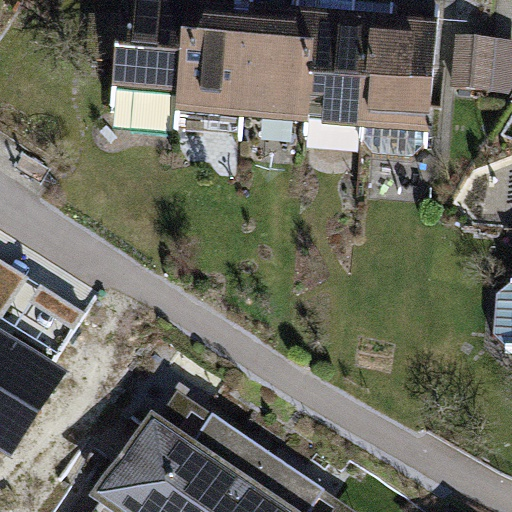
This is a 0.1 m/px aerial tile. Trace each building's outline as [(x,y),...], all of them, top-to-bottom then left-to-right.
[(186,12),(187,3),(152,0),(120,0),(111,101),(177,107),(186,12)] [(252,18),(186,12),(177,107),(175,126),(242,132),(252,18)] [(252,18),(242,132),(306,138),(313,64),(294,63),(298,22),(252,18)] [(373,29),(298,22),(294,63),(313,64),(306,138),(363,143),(373,29)] [(438,35),(373,29),(363,143),(428,149),(438,35)] [(68,375),(0,331),(0,447),(16,458),(68,375)] [(99,511),(238,511),(272,461),(180,399),(161,428),(157,425),(99,511)] [(349,511),(272,461),(238,511),(349,511)]
